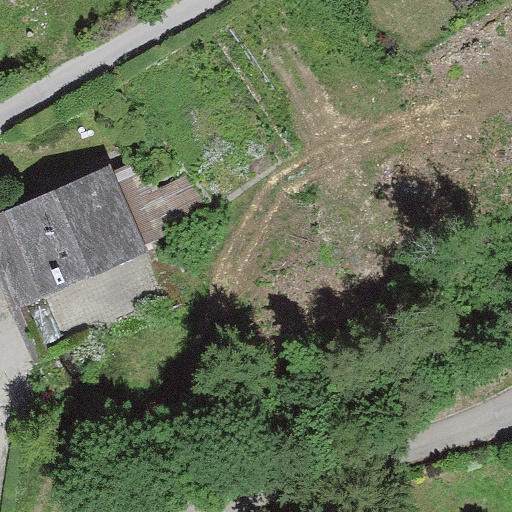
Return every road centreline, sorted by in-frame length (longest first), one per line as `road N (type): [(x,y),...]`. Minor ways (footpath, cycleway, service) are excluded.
road 1 (residential): [(511,410),(194,511)]
road 2 (unclassified): [(209,0),(0,119)]
